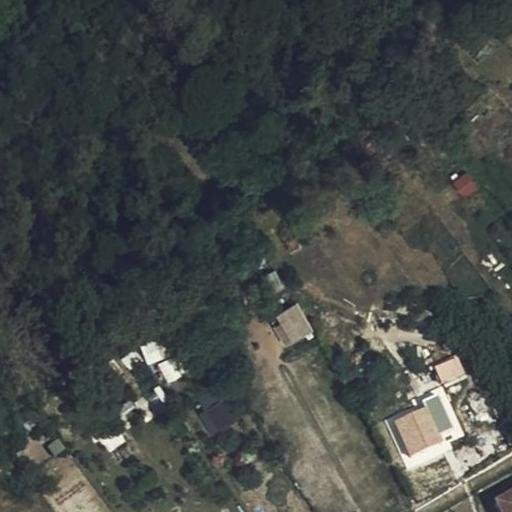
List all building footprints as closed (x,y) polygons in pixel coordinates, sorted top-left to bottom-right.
[(302,300),(281,307),(291,336),(313,329),(302,300)] [(435,386),(457,375),(450,360),(428,370),(435,386)] [(218,428),(241,413),(220,382),(197,397),(218,428)] [(386,417),(391,427),(407,418),(402,409),(386,417)] [(407,418),(391,427),(408,462),(425,454),(423,451),(436,443),(423,416),(410,423),(407,418)] [(511,511),(511,492),(491,504),(495,511),(511,511)]
